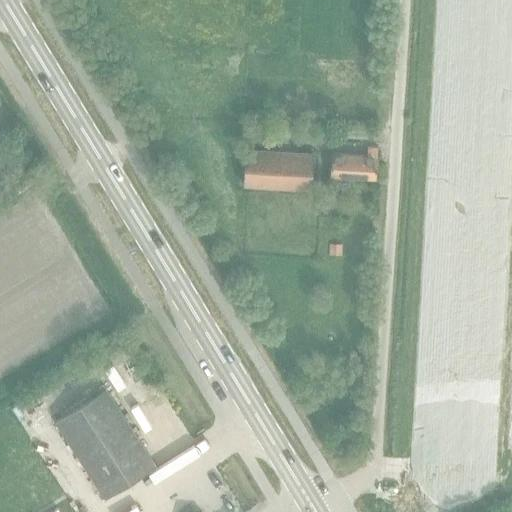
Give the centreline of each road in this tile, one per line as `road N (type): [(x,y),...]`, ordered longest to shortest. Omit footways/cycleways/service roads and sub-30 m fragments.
road 1 (secondary): [(309,511),(0,3)]
road 2 (unclassified): [(316,511),(384,453),(412,0)]
